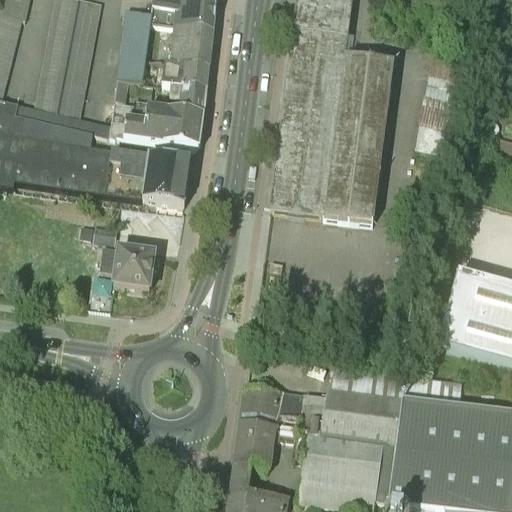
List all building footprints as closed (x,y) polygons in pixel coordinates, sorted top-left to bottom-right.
[(1,0),(0,7),(27,14),(30,0),(29,0),(1,0)] [(205,10),(216,11),(217,0),(178,0),(178,6),(205,10)] [(297,0),(293,38),(346,45),(351,0),(297,0)] [(53,13),(75,17),(78,6),(55,2),(53,13)] [(213,37),(216,11),(205,10),(178,6),(158,3),(153,5),(150,23),(152,23),(151,31),(173,34),(173,35),(175,35),(176,32),(213,37)] [(75,17),(98,22),(100,10),(78,6),(75,17)] [(0,21),(21,27),(24,28),(27,14),(0,7),(0,21)] [(51,24),(73,29),(75,17),(53,13),(51,24)] [(73,29),(96,33),(98,22),(75,17),(73,29)] [(121,52),(136,54),(141,21),(140,21),(140,20),(125,18),(123,30),(124,30),(121,52)] [(0,34),(18,39),(21,27),(0,21),(0,34)] [(150,31),(151,31),(152,23),(150,23),(141,21),(136,54),(147,56),(150,31)] [(49,36),(71,40),(73,29),(51,24),(49,36)] [(71,40),(94,44),(96,33),(73,29),(71,40)] [(193,73),(209,74),(210,66),(213,37),(176,32),(175,35),(173,35),(169,69),(193,73)] [(0,46),(15,51),(18,39),(0,34),(0,46)] [(46,47),(69,51),(71,40),(49,36),(46,47)] [(293,38),(269,218),(323,225),(346,45),(293,38)] [(69,51),(92,56),(94,44),(71,40),(69,51)] [(0,59),(12,62),(15,51),(0,46),(0,59)] [(44,59),(67,63),(69,51),(46,47),(44,59)] [(67,63),(89,67),(92,56),(69,51),(67,63)] [(119,64),(145,68),(147,56),(136,54),(121,52),(119,64)] [(475,66),(435,57),(428,85),(468,95),(475,66)] [(0,71),(9,74),(12,62),(0,59),(0,71)] [(42,70),(65,74),(67,63),(44,59),(42,70)] [(65,74),(87,78),(89,67),(67,63),(65,74)] [(117,76),(144,80),(145,68),(119,64),(117,76)] [(169,91),(206,97),(209,74),(193,73),(169,69),(164,69),(162,90),(169,91)] [(40,81),(63,86),(65,74),(42,70),(40,81)] [(0,84),(6,86),(9,74),(0,71),(0,84)] [(63,86),(85,90),(87,78),(65,74),(63,86)] [(116,88),(128,90),(128,89),(142,91),(144,80),(117,76),(116,88)] [(38,93),(60,97),(63,86),(40,81),(38,93)] [(60,97),(83,101),(85,90),(63,86),(60,97)] [(113,108),(125,110),(128,90),(116,88),(113,108)] [(180,118),(203,124),(206,97),(169,91),(162,90),(161,92),(170,93),(169,105),(179,106),(178,116),(180,118)] [(36,104),(58,108),(60,97),(38,93),(36,104)] [(58,108),(81,113),(83,101),(60,97),(58,108)] [(460,138),(466,110),(425,100),(419,129),(460,138)] [(34,114),(56,120),(58,108),(36,104),(34,114)] [(125,110),(113,108),(110,132),(111,133),(110,144),(115,145),(116,144),(123,146),(198,156),(203,124),(180,118),(178,116),(178,118),(168,117),(168,116),(147,113),(147,109),(135,107),(134,112),(125,111),(125,110)] [(3,109),(0,108),(0,192),(13,194),(14,189),(141,208),(142,207),(184,213),(190,170),(90,155),(92,143),(9,125),(12,111),(3,109)] [(56,120),(79,125),(81,113),(58,108),(56,120)] [(16,112),(12,111),(9,125),(92,143),(92,141),(109,145),(115,147),(115,145),(110,144),(111,133),(110,132),(79,125),(56,120),(34,114),(16,110),(16,112)] [(93,233),(83,232),(81,247),(91,248),(93,233)] [(92,248),(114,251),(116,235),(94,232),(92,248)] [(117,258),(102,256),(99,279),(114,281),(113,293),(149,298),(154,262),(118,257),(117,258)] [(338,277),(310,274),(308,288),(337,290),(338,277)] [(437,353),(511,373),(511,294),(458,280),(437,353)] [(253,396),(245,395),(234,475),(268,480),(273,446),(274,435),(272,435),(273,423),(298,427),(302,403),(271,398),(268,391),(263,388),(257,390),(253,396)] [(511,511),(511,423),(401,408),(326,398),(322,431),(309,429),(307,441),(296,440),(294,449),(292,466),(303,467),(298,511),(307,511),(372,511),(373,510),(386,511),(511,511)] [(296,440),(298,427),(273,423),(272,435),(274,435),(273,446),(294,449),(296,440)] [(231,499),(229,511),(285,511),(286,507),(231,499)]
